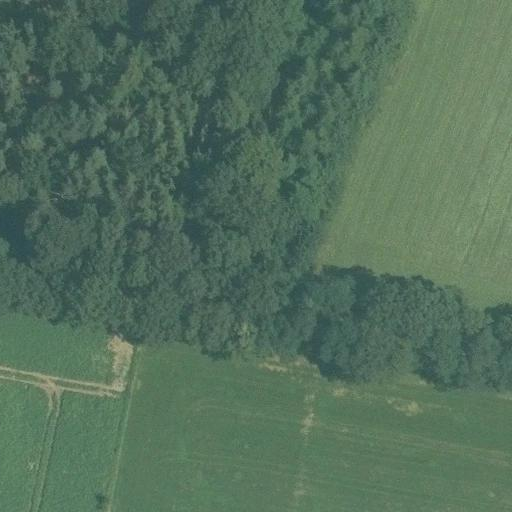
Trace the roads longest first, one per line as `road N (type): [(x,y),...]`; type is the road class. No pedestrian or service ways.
road 1 (unclassified): [(511,371),(0,282)]
road 2 (track): [(255,172),(274,53),(298,0)]
